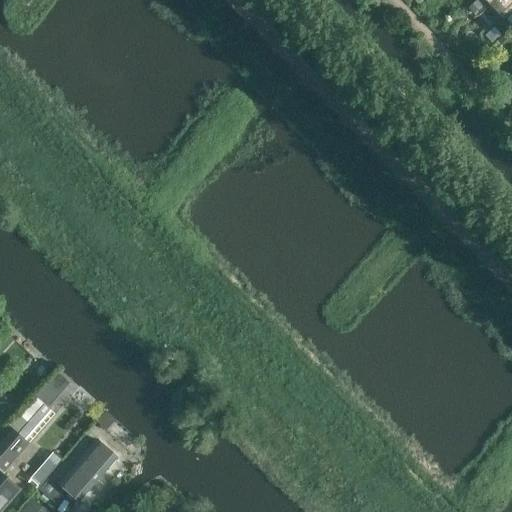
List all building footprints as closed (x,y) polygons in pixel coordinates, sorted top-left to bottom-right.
[(0,357),(0,358),(13,342),(3,334),(0,336),(0,357)] [(39,393),(49,403),(72,381),(61,370),(39,393)] [(2,474),(28,444),(25,441),(51,411),(36,397),(0,437),(0,511),(19,489),(2,474)] [(47,511),(33,499),(21,511),(47,511)] [(172,511),(160,502),(151,511),(172,511)]
